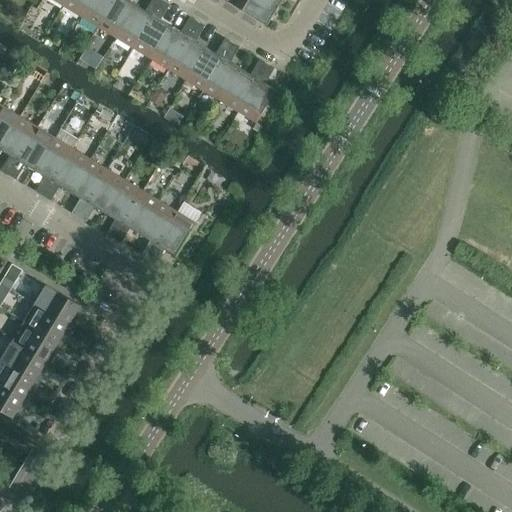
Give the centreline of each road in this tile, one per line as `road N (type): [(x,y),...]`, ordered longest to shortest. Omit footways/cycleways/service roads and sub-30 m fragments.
road 1 (unclassified): [(191,382),(434,0)]
road 2 (residential): [(10,511),(141,298),(126,269),(0,189)]
road 3 (unclassified): [(401,511),(191,382)]
road 4 (residential): [(193,0),(283,53),(313,0)]
road 5 (unclassified): [(106,511),(191,382)]
